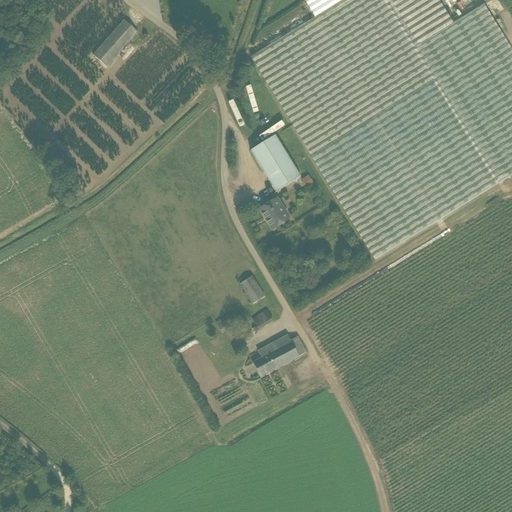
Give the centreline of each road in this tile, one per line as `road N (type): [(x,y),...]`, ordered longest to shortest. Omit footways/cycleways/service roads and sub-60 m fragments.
road 1 (unclassified): [(311,350),(225,193),(219,96),(171,33),(126,0)]
road 2 (track): [(311,350),(356,428),(387,511)]
